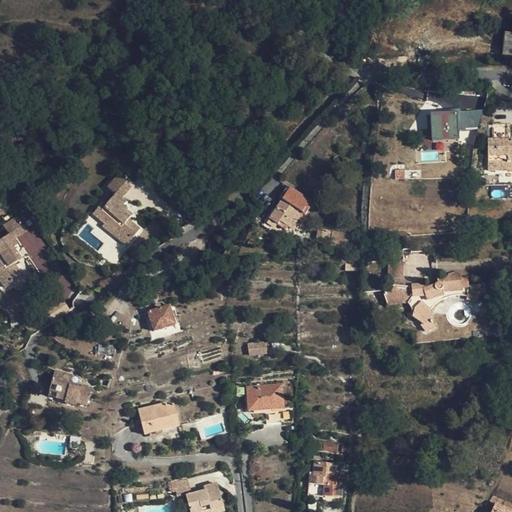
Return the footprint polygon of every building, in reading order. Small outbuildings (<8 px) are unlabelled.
[(502,54),(511,55),(511,34),(505,33),(502,54)] [(458,138),(456,113),(432,116),(433,140),(458,138)] [(511,141),(507,141),(506,127),(492,126),(492,142),(488,141),(488,171),(511,171),(511,141)] [(456,154),(456,157),(452,157),(452,166),(456,166),(456,170),(467,170),(467,158),(462,158),(462,154),(456,154)] [(108,187),(116,194),(116,193),(121,198),(131,186),(118,175),(108,187)] [(269,219),(286,230),(288,227),(291,229),(298,219),(301,221),(310,208),(307,206),(310,201),(287,185),(279,197),(282,199),(269,219)] [(126,202),(121,198),(116,193),(116,194),(105,206),(102,204),(94,213),(105,224),(103,226),(115,236),(120,231),(130,240),(140,229),(129,220),(132,216),(127,212),(128,210),(123,205),(126,202)] [(4,225),(10,234),(10,233),(14,239),(27,231),(17,216),(4,225)] [(318,229),(318,233),(317,238),(326,239),(327,238),(332,239),(333,231),(318,229)] [(126,245),(130,240),(120,231),(115,236),(126,245)] [(346,245),(346,238),(347,233),(333,231),(332,239),(332,244),(346,245)] [(316,240),(317,238),(318,233),(310,232),(309,238),(316,240)] [(18,245),(14,239),(10,233),(10,234),(0,239),(0,274),(3,272),(11,283),(23,275),(14,263),(19,260),(15,254),(18,252),(14,247),(18,245)] [(402,259),(388,262),(388,278),(403,278),(404,261),(402,259)] [(396,292),(396,295),(400,297),(404,298),(408,301),(408,303),(414,309),(412,317),(423,324),(421,326),(425,332),(434,328),(436,326),(431,320),(433,312),(430,309),(424,302),(444,295),(443,292),(467,290),(466,295),(466,299),(478,301),(480,295),(491,294),(490,281),(477,282),(478,284),(468,283),(468,275),(461,276),(461,273),(459,272),(456,270),(448,273),(448,275),(438,276),(438,281),(435,282),(434,285),(427,287),(427,283),(411,284),(412,287),(395,286),(392,288),(396,292)] [(0,280),(5,288),(11,283),(3,272),(0,274),(0,280)] [(61,275),(52,284),(66,297),(75,289),(61,275)] [(384,293),(387,303),(396,295),(396,292),(392,288),(384,293)] [(396,295),(387,303),(388,306),(408,303),(408,301),(404,298),(400,297),(396,295)] [(439,300),(445,297),(444,295),(424,302),(430,309),(439,300)] [(170,306),(148,312),(154,331),(175,324),(170,306)] [(100,325),(94,317),(83,326),(89,334),(100,325)] [(267,354),(266,341),(248,342),(248,355),(267,354)] [(66,395),(65,400),(65,403),(76,406),(77,403),(87,406),(91,390),(71,384),(73,377),(55,371),(50,391),(66,395)] [(248,386),(248,395),(252,394),(253,409),(272,409),(272,407),(283,406),(282,404),(288,404),(287,397),(282,396),(281,384),(263,385),(263,382),(257,383),(257,386),(248,386)] [(48,396),(65,400),(66,395),(50,391),(48,396)] [(166,402),(154,405),(154,409),(149,410),(149,407),(139,410),(144,434),(172,427),(169,415),(175,413),(173,404),(167,406),(166,402)] [(283,411),(267,412),(268,423),(284,422),(283,411)] [(179,426),(175,413),(169,415),(172,427),(179,426)] [(336,451),(337,443),(324,442),(323,449),(336,451)] [(315,462),(313,476),(310,475),(309,493),(342,497),(344,483),(337,483),(339,465),(315,462)] [(177,497),(186,494),(192,493),(187,476),(174,480),(177,497)] [(205,490),(192,493),(186,494),(190,511),(218,511),(224,511),(216,483),(204,486),(205,490)] [(490,500),(489,502),(495,505),(496,503),(501,505),(504,499),(492,494),(490,500)] [(496,503),(495,505),(492,511),(511,511),(511,510),(501,505),(496,503)]
